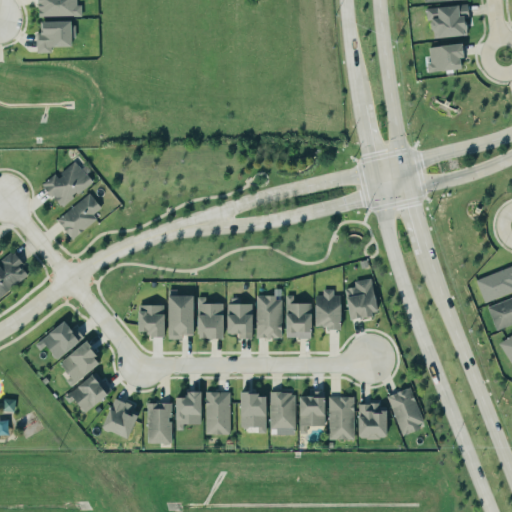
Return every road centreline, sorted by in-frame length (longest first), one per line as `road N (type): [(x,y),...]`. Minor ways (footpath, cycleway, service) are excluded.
road 1 (residential): [(4,200),(143,369),(369,360)]
road 2 (secondary): [(372,172),(409,305),(487,511)]
road 3 (secondary): [(511,483),(426,264)]
road 4 (residential): [(0,331),(122,248),(193,226)]
road 5 (residential): [(403,164),(290,191),(193,226)]
road 6 (secondary): [(408,192),(376,0)]
road 7 (residential): [(193,226),(269,222),(377,199)]
road 8 (residential): [(377,199),(463,178),(511,156)]
